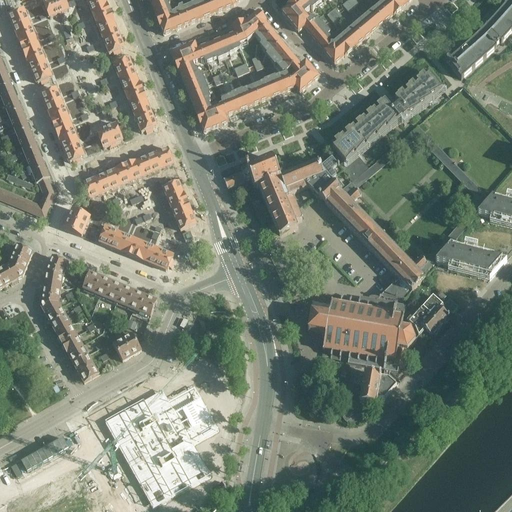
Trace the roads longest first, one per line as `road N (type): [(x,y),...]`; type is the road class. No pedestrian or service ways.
road 1 (residential): [(511,268),(361,438),(261,427)]
road 2 (residential): [(65,181),(0,21)]
road 3 (residential): [(193,157),(300,113),(337,87)]
road 4 (tertiary): [(80,404),(150,361),(183,298)]
road 5 (residential): [(183,298),(46,241)]
road 6 (residential): [(183,134),(65,181)]
road 7 (residential): [(259,0),(148,52)]
road 8 (residential): [(337,87),(430,8)]
road 9 (residential): [(80,404),(21,299)]
